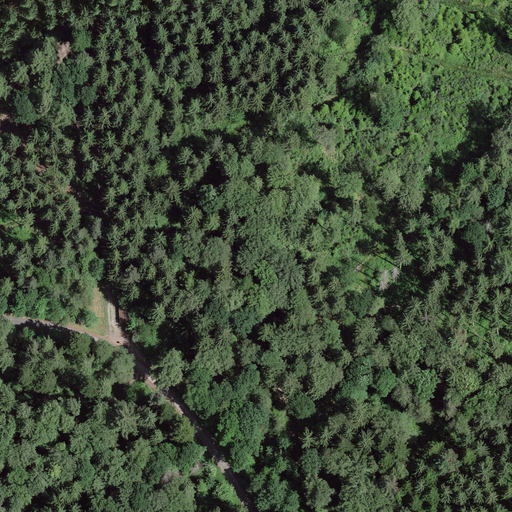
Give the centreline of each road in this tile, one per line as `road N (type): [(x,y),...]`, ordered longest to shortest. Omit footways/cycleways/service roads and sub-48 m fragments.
road 1 (track): [(109,346),(86,0)]
road 2 (unclassified): [(255,511),(206,439),(120,352),(51,327),(0,322)]
road 3 (track): [(92,511),(131,361)]
